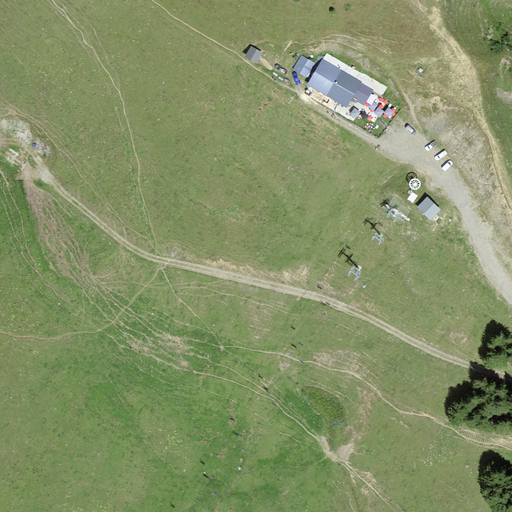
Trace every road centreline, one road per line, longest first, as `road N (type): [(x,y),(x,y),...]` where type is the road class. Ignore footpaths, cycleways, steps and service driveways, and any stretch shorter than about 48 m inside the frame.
road 1 (track): [(0,148),(139,252),(339,302),(453,360),(511,379)]
road 2 (track): [(300,95),(374,141),(442,170),(488,255)]
